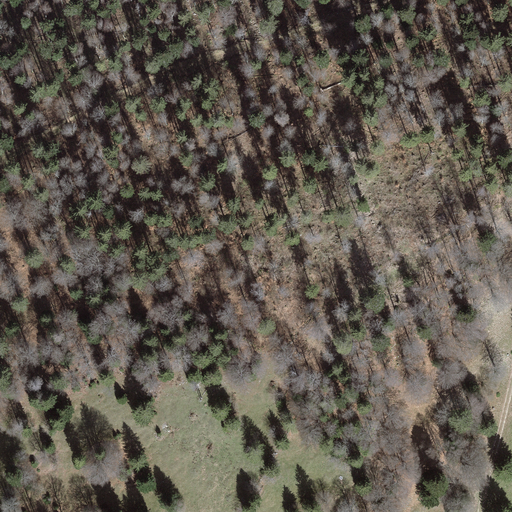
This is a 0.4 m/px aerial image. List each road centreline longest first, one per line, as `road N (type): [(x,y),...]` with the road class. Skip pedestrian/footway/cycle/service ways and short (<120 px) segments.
road 1 (track): [(396,0),(227,54),(24,153)]
road 2 (track): [(511,384),(483,511)]
